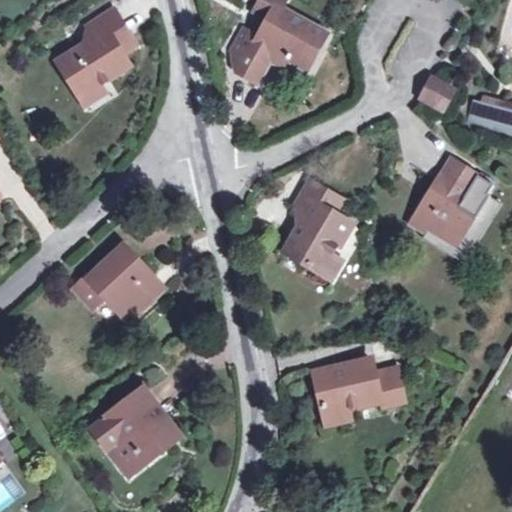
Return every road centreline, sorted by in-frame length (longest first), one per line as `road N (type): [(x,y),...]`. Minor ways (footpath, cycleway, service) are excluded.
road 1 (residential): [(195,148),(246,325),(255,453),(236,511)]
road 2 (residential): [(0,303),(157,157),(195,148)]
road 3 (residential): [(379,94),(360,115),(261,160),(233,163),(195,148)]
road 4 (residential): [(379,94),(373,57),(384,29),(404,11),(421,11),(434,31),(401,90)]
road 5 (residential): [(168,0),(195,148)]
